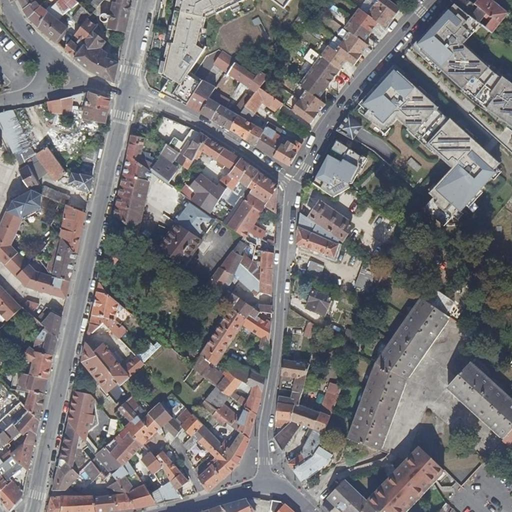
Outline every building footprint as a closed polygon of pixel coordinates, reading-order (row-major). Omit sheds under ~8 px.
[(36,3),(38,2),(39,2),(41,2),(41,1),(40,0),(37,0),(36,0),(20,0),(23,5),(25,10),(33,5),(36,3)] [(114,0),(115,1),(114,4),(113,8),(111,17),(109,26),(109,28),(117,30),(122,31),(126,32),(128,23),(132,5),(133,0),(114,0)] [(162,91),(178,100),(195,75),(191,72),(205,50),(200,47),(207,14),(216,10),(218,13),(244,0),(274,0),(285,8),(290,0),(178,0),(172,26),(174,26),(171,43),(169,42),(165,57),(168,57),(164,76),(169,80),(162,91)] [(395,19),(382,9),(376,4),(370,0),(366,0),(361,8),(369,14),(381,23),(384,25),(386,27),(389,28),(392,23),(395,19)] [(403,9),(390,0),(379,0),(376,4),(382,9),(395,19),(403,9)] [(511,81),(504,75),(503,77),(496,73),(490,68),(492,66),(465,42),(477,30),(473,27),(479,21),(483,24),(495,33),(511,12),(494,0),(478,0),(477,2),(475,3),(470,0),(454,0),(453,1),(456,4),(429,35),(419,46),(424,49),(423,51),(440,67),(469,93),(470,92),(479,99),(485,103),(484,105),(510,124),(511,121),(511,81)] [(40,28),(50,13),(47,10),(38,2),(36,3),(33,5),(25,10),(27,13),(30,18),(32,21),(40,28)] [(381,23),(369,14),(361,8),(354,18),(364,26),(374,33),(381,23)] [(69,27),(54,16),(50,13),(40,28),(42,31),(47,35),(50,36),(58,43),(60,40),(63,35),(69,27)] [(374,33),(364,26),(354,18),(350,23),(346,27),(352,32),(358,36),(366,42),(374,33)] [(86,42),(94,32),(98,26),(89,20),(77,36),(86,42)] [(477,30),(483,24),(479,21),(473,27),(477,30)] [(110,54),(109,53),(106,51),(104,50),(103,49),(103,48),(106,45),(107,42),(105,40),(97,35),(94,32),(86,42),(84,44),(76,56),(79,59),(83,63),(88,68),(92,71),(107,78),(116,82),(117,74),(119,63),(116,62),(111,59),(108,58),(110,54)] [(371,46),(366,42),(358,36),(352,32),(345,41),(364,55),(371,46)] [(76,56),(84,44),(81,42),(77,44),(73,41),(66,49),(76,56)] [(364,55),(345,41),(338,51),(350,60),(357,65),(364,55)] [(350,60),(338,51),(331,45),(323,56),(331,62),(342,70),(350,60)] [(342,70),(331,62),(323,56),(316,66),(325,73),(335,80),(342,70)] [(253,76),(250,73),(245,70),(242,68),(238,65),(236,63),(233,68),(230,75),(237,80),(248,86),(257,93),(261,87),(262,88),(264,85),(270,78),(261,72),(257,78),(253,76)] [(335,80),(325,73),(316,66),(308,76),(318,84),(327,90),(335,80)] [(429,99),(422,92),(406,78),(399,71),(398,73),(395,71),(384,83),(364,105),(359,110),(360,111),(360,112),(375,119),(385,124),(389,126),(390,124),(392,126),(395,122),(400,116),(406,123),(418,133),(419,131),(426,137),(431,142),(430,144),(431,145),(437,150),(447,159),(455,167),(449,174),(441,184),(432,193),(436,197),(432,202),(426,207),(435,215),(446,225),(455,215),(461,209),(463,211),(473,200),(488,183),(497,173),(495,171),(497,169),(501,165),(494,158),(486,151),(476,142),(467,134),(457,125),(452,120),(450,121),(443,114),(438,110),(439,108),(436,106),(429,99)] [(327,90),(318,84),(308,76),(301,85),(309,91),(320,99),(327,90)] [(202,114),(214,93),(216,91),(219,86),(204,78),(196,91),(191,98),(187,105),(195,110),(202,114)] [(258,111),(264,101),(272,106),(274,104),(281,108),(284,104),(269,93),(262,88),(261,87),(257,93),(252,99),(248,104),(258,111)] [(227,108),(231,102),(231,101),(225,97),(219,93),(216,91),(214,93),(202,114),(210,118),(231,130),(240,115),(227,108)] [(328,105),(320,99),(309,91),(301,101),(310,107),(320,115),(328,105)] [(112,99),(107,97),(90,92),(85,93),(85,94),(83,100),(83,101),(88,102),(87,108),(95,109),(96,107),(109,109),(112,99)] [(73,106),(74,95),(67,97),(50,101),(51,112),(59,113),(66,114),(72,116),(72,115),(72,114),(73,106)] [(51,112),(50,101),(48,102),(35,105),(36,107),(37,111),(38,113),(41,112),(44,111),(47,111),(51,112)] [(320,115),(310,107),(301,101),(298,105),(296,108),(294,110),(299,114),(308,120),(314,124),(316,120),(320,115)] [(250,122),(258,111),(248,104),(245,108),(241,113),(240,115),(250,122)] [(107,123),(109,109),(96,107),(95,109),(87,108),(86,112),(80,110),(79,117),(75,116),(74,119),(85,122),(86,118),(92,119),(98,121),(107,123)] [(21,125),(14,110),(0,112),(0,120),(1,122),(6,132),(15,128),(21,125)] [(264,129),(250,122),(240,115),(231,130),(244,138),(255,145),(262,133),(264,129)] [(353,138),(362,126),(349,115),(338,130),(353,138)] [(273,139),(276,133),(265,127),(264,129),(262,133),(273,139)] [(24,149),(15,128),(6,132),(11,143),(17,155),(24,149)] [(197,156),(202,149),(210,138),(201,132),(190,149),(175,139),(171,145),(174,147),(179,150),(183,153),(189,157),(194,160),(197,156)] [(142,158),(148,135),(139,133),(137,136),(134,135),(131,147),(129,155),(135,160),(146,166),(152,170),(155,165),(142,158)] [(275,156),(283,144),(277,141),(276,141),(273,139),(262,133),(255,145),(275,156)] [(225,148),(210,138),(202,149),(197,156),(200,158),(204,151),(207,153),(217,160),(225,148)] [(292,149),(295,143),(289,140),(286,146),(292,149)] [(353,183),(363,164),(360,162),(363,156),(338,140),(321,172),(314,186),(335,197),(351,188),(350,185),(353,183)] [(298,155),(305,143),(303,142),(301,144),(297,142),(296,141),(295,143),(292,149),(286,146),(283,144),(275,156),(284,161),(292,165),(298,155)] [(53,152),(50,148),(48,145),(44,148),(48,155),(53,152)] [(234,170),(242,159),(225,148),(217,160),(219,162),(218,165),(224,168),(227,166),(234,170)] [(41,160),(37,153),(33,155),(30,157),(27,159),(26,160),(28,163),(30,166),(33,164),(41,160)] [(194,160),(189,157),(183,153),(178,161),(179,162),(178,164),(186,169),(187,168),(189,168),(194,160)] [(152,170),(146,166),(135,160),(129,155),(128,162),(125,175),(133,177),(147,179),(152,181),(154,172),(152,170)] [(76,173),(68,171),(64,166),(55,156),(45,164),(48,169),(58,181),(66,174),(72,177),(71,185),(80,187),(81,188),(92,191),(94,177),(76,173)] [(411,158),(406,162),(416,172),(421,167),(411,158)] [(45,164),(42,159),(41,160),(33,164),(30,166),(35,175),(48,169),(45,164)] [(250,186),(260,172),(242,159),(234,170),(232,173),(231,174),(226,177),(222,179),(221,180),(223,182),(235,190),(240,183),(249,188),(250,186)] [(174,174),(156,164),(155,165),(152,170),(154,172),(163,178),(169,183),(174,174)] [(35,175),(30,166),(25,169),(24,169),(22,171),(26,178),(30,185),(31,188),(40,184),(35,175)] [(191,187),(203,172),(196,167),(191,172),(186,178),(184,182),(188,185),(191,187)] [(216,187),(209,181),(210,179),(203,172),(191,187),(198,194),(203,198),(199,204),(213,214),(216,208),(221,200),(225,194),(219,189),(216,187)] [(175,187),(181,179),(174,174),(169,183),(172,185),(175,187)] [(278,204),(279,185),(269,178),(263,174),(258,181),(254,188),(249,196),(252,198),(250,203),(257,207),(263,211),(266,208),(267,207),(268,207),(278,213),(278,204)] [(147,202),(150,187),(152,181),(147,179),(133,177),(125,175),(122,188),(118,204),(116,215),(140,233),(143,218),(147,202)] [(228,189),(222,185),(219,189),(225,194),(227,191),(228,189)] [(72,196),(59,191),(47,186),(44,193),(62,201),(68,204),(72,197),(72,196)] [(249,196),(254,188),(250,186),(249,188),(245,194),(243,196),(242,197),(246,200),(249,196)] [(43,209),(44,196),(44,193),(33,188),(27,192),(14,200),(15,203),(25,199),(31,210),(38,207),(41,211),(43,209)] [(31,210),(25,199),(15,203),(21,214),(31,210)] [(21,214),(15,203),(14,200),(10,208),(7,216),(19,231),(24,219),(25,220),(32,216),(41,211),(38,207),(31,210),(21,214)] [(254,225),(263,211),(257,207),(250,203),(246,200),(245,201),(240,208),(234,217),(228,225),(243,236),(242,238),(244,238),(249,231),(254,225)] [(343,241),(353,224),(320,203),(310,218),(302,212),(300,227),(339,243),(340,240),(343,241)] [(82,234),(87,212),(76,208),(68,204),(67,208),(64,223),(61,234),(78,254),(80,246),(82,234)] [(71,286),(72,281),(56,277),(38,273),(29,263),(13,247),(19,231),(7,216),(2,227),(0,231),(0,257),(3,261),(18,277),(28,288),(36,290),(51,294),(68,299),(71,286)] [(195,232),(180,222),(178,226),(202,241),(204,238),(195,232)] [(264,238),(267,230),(263,229),(254,225),(249,231),(264,238)] [(183,266),(202,241),(178,226),(161,249),(183,266)] [(339,247),(339,243),(300,227),(297,244),(335,256),(339,247)] [(74,272),(77,260),(78,254),(61,234),(61,240),(63,240),(61,253),(56,276),(56,277),(72,281),(74,272)] [(244,251),(247,246),(239,241),(233,249),(242,255),(244,251)] [(124,254),(123,253),(116,248),(110,243),(106,257),(110,260),(116,265),(117,264),(124,254)] [(234,276),(240,264),(244,256),(242,255),(233,249),(222,265),(208,285),(218,293),(223,286),(226,282),(231,274),(234,276)] [(274,284),(275,264),(276,252),(263,251),(263,262),(262,281),(262,282),(274,284)] [(249,271),(253,261),(244,256),(240,264),(249,271)] [(321,279),(326,266),(312,259),(307,272),(321,279)] [(262,281),(263,262),(253,261),(249,271),(262,281)] [(262,282),(262,281),(249,271),(240,264),(234,276),(245,283),(256,289),(261,293),(262,282)] [(369,292),(376,273),(363,268),(355,286),(369,292)] [(274,295),(274,284),(262,282),(261,293),(268,294),(274,295)] [(17,300),(1,284),(0,283),(0,306),(2,308),(0,309),(0,311),(10,322),(24,308),(23,306),(17,300)] [(118,312),(120,304),(121,303),(114,297),(109,292),(104,287),(101,283),(96,304),(93,315),(106,318),(117,320),(117,318),(118,312)] [(222,296),(227,289),(223,286),(218,293),(222,296)] [(258,311),(234,294),(227,289),(222,296),(231,303),(235,306),(234,308),(249,319),(251,315),(255,317),(258,311)] [(326,315),(332,297),(313,289),(306,307),(326,315)] [(393,414),(406,378),(410,373),(429,346),(451,315),(423,296),(377,362),(370,380),(349,437),(380,449),(393,414)] [(32,315),(41,305),(29,302),(24,308),(32,315)] [(358,343),(372,305),(364,302),(355,329),(348,327),(344,337),(358,343)] [(225,355),(229,350),(234,341),(240,332),(246,336),(248,336),(249,336),(253,330),(244,325),(249,319),(234,308),(227,319),(217,334),(210,343),(203,354),(218,366),(219,364),(222,360),(225,361),(227,357),(225,355)] [(63,323),(64,317),(52,310),(51,312),(50,314),(48,316),(46,318),(44,321),(43,322),(42,323),(46,327),(45,329),(60,338),(63,323)] [(271,342),(273,325),(273,317),(270,317),(268,321),(264,319),(262,318),(266,312),(261,311),(261,313),(258,311),(255,317),(251,315),(249,319),(244,325),(253,330),(263,337),(271,342)] [(479,335),(485,319),(472,311),(466,327),(479,335)] [(113,326),(116,322),(117,320),(106,318),(93,315),(90,332),(94,332),(105,323),(108,325),(110,328),(113,326)] [(307,322),(303,336),(312,339),(317,325),(307,322)] [(106,336),(112,331),(110,328),(108,325),(105,323),(94,332),(94,333),(96,333),(97,333),(101,334),(103,335),(106,336)] [(121,339),(129,330),(124,326),(119,331),(117,331),(116,329),(114,327),(113,326),(110,328),(112,331),(121,339)] [(53,369),(56,356),(59,341),(60,338),(45,329),(41,334),(48,339),(47,344),(38,338),(35,343),(42,347),(46,349),(45,353),(39,352),(36,350),(31,347),(23,357),(35,362),(32,374),(41,376),(51,379),(53,369)] [(270,350),(271,342),(263,337),(262,348),(270,350)] [(124,369),(116,359),(110,352),(105,345),(104,344),(100,347),(99,347),(98,347),(97,347),(96,344),(95,345),(93,347),(92,348),(91,346),(90,345),(90,344),(90,342),(88,340),(84,356),(83,362),(93,375),(109,393),(119,385),(122,387),(126,383),(132,377),(145,365),(144,363),(138,357),(130,363),(126,367),(124,369)] [(144,363),(152,355),(151,354),(147,349),(146,349),(145,349),(143,351),(139,356),(138,357),(144,363)] [(239,387),(244,381),(226,369),(225,371),(218,366),(203,354),(195,366),(196,367),(200,371),(202,373),(206,377),(216,386),(231,397),(237,400),(237,399),(239,396),(238,395),(235,393),(239,387)] [(305,387),(312,363),(310,362),(285,357),(283,370),(282,375),(295,378),(292,389),(294,390),(303,392),(305,387)] [(511,398),(472,360),(449,385),(506,438),(511,431),(511,398)] [(244,381),(253,371),(240,364),(235,362),(232,361),(231,363),(228,368),(226,369),(244,381)] [(47,394),(51,379),(41,376),(32,374),(20,372),(18,371),(17,373),(16,377),(15,381),(15,383),(13,387),(14,388),(20,389),(33,393),(34,391),(47,394)] [(264,387),(265,380),(266,377),(253,371),(244,381),(251,386),(251,388),(251,389),(253,391),(249,401),(248,400),(245,398),(243,397),(242,396),(241,397),(240,398),(238,401),(247,407),(258,413),(261,403),(263,398),(264,387)] [(0,436),(6,432),(9,430),(16,424),(31,410),(27,407),(11,390),(4,383),(0,382),(0,404),(2,407),(8,414),(8,416),(5,418),(0,422),(0,436)] [(321,444),(340,394),(343,386),(342,385),(331,382),(321,410),(300,403),(296,401),(292,420),(299,423),(315,428),(302,452),(302,454),(289,462),(293,468),(306,460),(314,454),(320,446),(321,444)] [(231,397),(216,386),(215,388),(207,400),(210,403),(217,408),(217,410),(227,418),(226,420),(228,421),(234,425),(237,421),(241,425),(238,430),(251,436),(253,430),(255,422),(258,413),(247,407),(245,412),(244,415),(243,417),(239,415),(237,413),(236,413),(235,412),(233,413),(232,413),(229,412),(226,411),(223,410),(221,410),(223,407),(226,403),(229,399),(231,397)] [(292,420),(296,401),(300,403),(303,395),(303,392),(294,390),(292,389),(291,397),(279,396),(277,420),(288,420),(292,420)] [(42,420),(47,394),(34,391),(33,393),(27,407),(31,410),(42,420)] [(95,424),(96,415),(94,415),(94,412),(95,408),(97,400),(94,396),(76,392),(70,422),(87,444),(88,441),(88,438),(92,424),(95,424)] [(161,428),(153,411),(150,413),(147,411),(146,411),(140,406),(145,401),(143,398),(139,395),(138,393),(136,394),(125,404),(116,413),(120,419),(125,415),(132,423),(127,428),(136,436),(144,444),(161,428)] [(172,395),(164,401),(173,413),(181,408),(172,395)] [(210,403),(207,400),(206,401),(217,410),(217,408),(210,403)] [(217,410),(206,401),(203,404),(214,413),(217,410)] [(164,425),(173,416),(161,403),(154,410),(153,411),(161,428),(164,425)] [(203,426),(205,424),(200,419),(198,417),(194,413),(192,414),(187,408),(179,417),(185,423),(183,425),(184,427),(183,428),(192,436),(196,432),(200,429),(202,428),(203,426)] [(39,432),(42,420),(31,410),(16,424),(21,430),(22,432),(25,436),(32,431),(28,440),(27,442),(37,444),(39,432)] [(227,418),(217,410),(214,413),(213,415),(225,424),(228,421),(226,420),(227,418)] [(183,425),(177,419),(173,416),(164,425),(177,437),(178,435),(183,428),(184,427),(183,425)] [(185,423),(179,417),(177,419),(183,425),(185,423)] [(296,430),(299,423),(292,420),(288,420),(290,424),(296,430)] [(14,437),(21,430),(16,424),(9,430),(11,433),(14,437)] [(283,451),(296,430),(290,424),(275,437),(283,451)] [(137,454),(139,452),(142,448),(144,444),(136,436),(127,428),(122,432),(126,435),(123,439),(119,435),(114,439),(118,443),(111,452),(115,457),(124,466),(129,462),(130,461),(133,459),(135,456),(137,454)] [(14,437),(11,433),(9,430),(6,432),(12,439),(14,437)] [(243,456),(248,448),(250,442),(252,438),(251,437),(251,436),(238,430),(236,434),(236,437),(234,443),(232,442),(230,442),(228,441),(227,442),(226,441),(225,441),(223,443),(222,444),(222,447),(223,449),(227,453),(235,459),(240,462),(243,456)] [(0,459),(0,448),(12,439),(6,432),(0,436),(0,467),(6,462),(14,456),(13,455),(15,452),(11,448),(8,450),(9,452),(0,459)] [(200,441),(200,440),(198,436),(196,432),(192,436),(189,439),(186,442),(184,445),(188,449),(200,441)] [(222,444),(210,432),(205,437),(200,440),(200,441),(212,453),(222,447),(222,444)] [(497,461),(510,447),(504,440),(491,454),(497,461)] [(34,457),(37,444),(27,442),(24,444),(15,452),(13,455),(14,456),(20,462),(31,472),(34,457)] [(301,482),(323,467),(325,467),(327,465),(330,464),(332,460),(332,458),(334,454),(321,444),(320,446),(314,454),(306,460),(293,468),(301,482)] [(404,511),(444,469),(420,445),(393,474),(369,500),(346,479),(328,497),(343,511),(404,511)] [(124,466),(115,457),(111,452),(106,447),(96,454),(98,456),(94,460),(103,472),(107,478),(110,475),(113,473),(116,477),(118,479),(119,481),(122,486),(128,495),(137,508),(141,507),(158,504),(149,492),(145,486),(138,487),(135,487),(132,484),(128,480),(126,477),(125,476),(124,475),(122,473),(121,471),(120,470),(124,466)] [(235,459),(227,453),(223,449),(222,447),(212,453),(216,456),(220,460),(233,471),(237,468),(241,464),(240,462),(235,459)] [(92,462),(78,450),(73,456),(69,460),(67,462),(68,463),(80,475),(87,468),(92,462)] [(176,465),(167,454),(164,451),(157,458),(164,468),(172,480),(178,490),(189,482),(190,481),(188,478),(185,476),(184,474),(181,471),(176,465)] [(164,468),(157,458),(154,455),(152,453),(150,456),(148,454),(146,457),(144,455),(141,458),(155,473),(164,468)] [(487,479),(501,465),(497,461),(491,454),(467,480),(475,487),(485,478),(487,479)] [(25,499),(27,487),(29,481),(24,480),(22,489),(11,477),(6,480),(3,476),(20,462),(14,456),(6,462),(0,467),(0,497),(1,498),(11,511),(12,511),(16,507),(25,499)] [(208,470),(220,460),(216,456),(205,466),(208,470)] [(103,472),(94,460),(92,462),(87,468),(94,477),(90,482),(92,485),(97,479),(99,477),(101,476),(103,472)] [(227,477),(233,471),(220,460),(208,470),(206,472),(218,485),(227,477)] [(134,470),(129,462),(124,466),(120,470),(121,471),(122,473),(124,475),(125,476),(134,470)] [(71,485),(80,475),(68,463),(64,467),(63,468),(60,466),(58,472),(56,482),(54,491),(66,490),(71,485)] [(178,490),(172,480),(164,468),(155,473),(156,476),(157,477),(159,480),(161,483),(158,485),(158,487),(149,492),(158,504),(167,502),(178,500),(185,499),(178,490)] [(218,485),(206,472),(201,476),(200,478),(210,492),(218,485)] [(119,481),(118,479),(116,477),(113,473),(110,475),(107,478),(105,481),(109,486),(113,485),(119,481)] [(122,486),(119,481),(113,485),(109,486),(111,490),(112,491),(122,486)] [(200,492),(193,484),(190,481),(189,482),(178,490),(185,499),(198,497),(200,492)] [(137,508),(128,495),(122,486),(112,491),(114,495),(114,496),(116,508),(116,510),(137,508)] [(457,501),(463,494),(458,490),(452,496),(457,501)] [(511,511),(511,503),(502,495),(496,503),(505,511),(511,511)] [(97,511),(96,498),(96,496),(81,497),(70,497),(57,498),(53,498),(51,505),(49,511),(97,511)] [(451,506),(457,501),(452,496),(447,502),(451,506)] [(103,511),(107,511),(106,497),(96,498),(97,511),(103,511)] [(115,508),(113,498),(109,498),(109,497),(106,497),(107,511),(116,510),(116,508),(115,508)] [(254,511),(257,509),(258,501),(259,499),(254,498),(240,502),(222,508),(225,511),(254,511)] [(292,511),(282,503),(273,501),(271,511),(292,511)]
